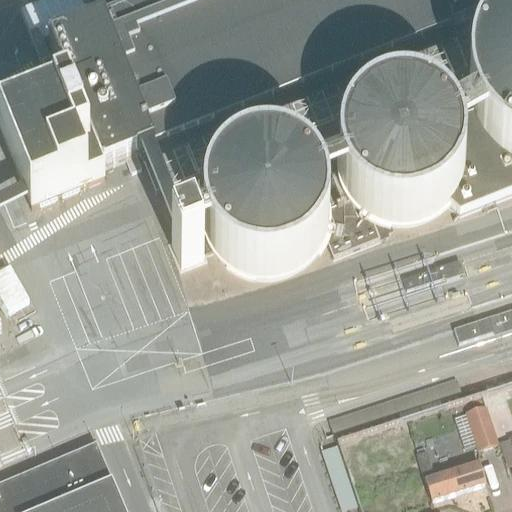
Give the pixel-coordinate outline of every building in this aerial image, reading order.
[(39,91),(0,106),(0,126),(32,214),(107,185),(104,176),(138,164),(136,161),(451,38),(450,36),(453,35),(444,13),(438,0),(159,0),(161,4),(86,34),(86,33),(53,46),(53,47),(49,49),(58,72),(47,76),(40,79),(35,81),(39,91)] [(77,0),(60,0),(21,15),(41,66),(36,68),(40,79),(47,76),(45,70),(53,67),(44,44),(65,36),(61,24),(84,15),(77,0)] [(473,118),(474,122),(476,127),(478,132),(480,136),(483,141),(486,145),(489,149),(493,153),(496,156),(500,160),(504,163),(508,166),(511,167),(511,23),(510,24),(506,27),(502,30),(498,33),(494,36),(491,40),(488,43),(485,47),(483,51),(480,55),(478,60),(476,64),(474,69),(473,73),(472,77),(471,82),(470,86),(470,91),(470,95),(470,100),(470,105),(471,109),(472,114),(473,118)] [(463,176),(463,172),(463,168),(462,163),(461,159),(460,155),(459,151),(458,147),(456,143),(454,140),(451,136),(449,133),(446,130),(443,127),(439,124),(436,121),(432,119),(428,117),(424,115),(420,114),(416,112),(411,112),(407,111),(403,111),(398,111),(394,111),(389,112),(385,113),(381,114),(377,116),(373,118),(369,120),(366,123),(362,125),(359,128),(356,132),(353,135),(350,139),(348,142),(346,146),(345,150),(343,155),(342,159),(341,163),(341,167),(341,172),(341,177),(341,181),(342,186),(343,190),(345,194),(347,198),(349,202),(351,205),(353,209),(356,212),(359,215),(362,218),(366,221),(369,223),(373,226),(377,228),(381,229),(385,230),(389,231),(393,232),(398,233),(402,233),(406,233),(411,232),(415,231),(419,230),(423,229),(427,227),(431,225),(435,223),(438,220),(442,218),(445,215),(448,212),(451,208),(453,205),(455,201),(457,197),(459,193),(460,189),(461,185),(462,181),(463,176)] [(328,230),(328,226),(328,222),(328,217),(327,213),(326,209),(325,205),(323,201),(321,197),(319,194),(317,190),(314,187),(311,184),(308,181),(305,178),(302,175),(298,173),(294,171),(290,169),(286,167),(282,166),(278,165),(274,165),(269,164),(265,164),(261,165),(256,165),(252,166),(248,167),(244,169),(240,170),(236,172),(232,175),(229,177),(226,180),(222,183),(220,186),(217,189),(214,193),(212,197),(210,201),(209,205),(207,209),(206,213),(206,217),(205,222),(205,226),(205,230),(206,235),(206,239),(207,243),(209,247),(211,251),(213,255),(215,259),(217,263),(220,266),(223,269),(226,272),(230,275),(233,278),(237,280),(241,282),(245,283),(249,285),(253,286),(258,287),(262,287),(267,287),(271,287),(275,287),(280,286),(284,285),(288,283),(292,282),(296,280),(300,278),(303,275),(307,272),(310,269),(313,266),(316,263),(318,259),(321,255),(323,251),(324,247),(326,243),(327,239),(327,235),(328,230)] [(182,273),(203,265),(194,241),(172,250),(182,273)] [(29,305),(10,272),(0,277),(0,303),(8,317),(29,305)] [(408,301),(443,290),(440,280),(405,291),(408,301)] [(511,314),(453,333),(458,348),(492,336),(493,340),(511,334),(511,314)] [(477,458),(498,451),(485,413),(465,420),(477,458)] [(119,511),(93,447),(0,485),(0,511),(119,511)] [(342,511),(345,511),(358,508),(338,447),(323,452),(342,511)] [(477,467),(433,481),(425,456),(415,459),(424,486),(424,485),(431,506),(432,506),(432,505),(484,489),(485,489),(478,467),(477,467)]
